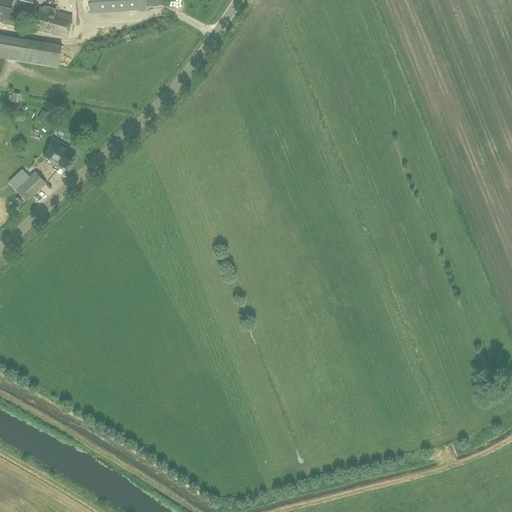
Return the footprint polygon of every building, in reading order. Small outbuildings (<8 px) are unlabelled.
[(12,0),(19,0),(19,3),(31,6),(33,0),(0,0),(0,18),(7,20),(12,0)] [(145,0),(88,0),(90,12),(146,9),(145,0)] [(67,36),(72,16),(55,12),(56,8),(44,5),(42,8),(39,7),(34,28),(67,36)] [(0,57),(58,67),(61,45),(0,35),(0,57)] [(10,100),(19,102),(20,94),(12,93),(10,100)] [(65,168),(75,151),(54,138),(43,155),(65,168)] [(32,197),(47,183),(36,171),(30,177),(26,172),(17,180),(32,197)]
